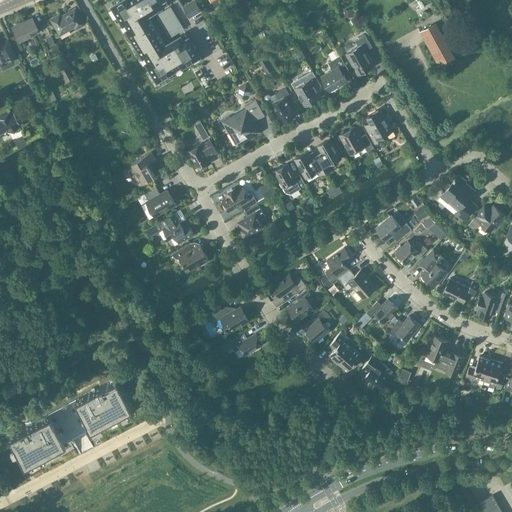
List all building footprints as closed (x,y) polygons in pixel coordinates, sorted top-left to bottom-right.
[(182,67),(194,60),(201,56),(189,36),(184,40),(181,35),(166,44),(149,15),(162,7),(159,3),(163,0),(120,0),(112,5),(123,24),(126,23),(129,28),(126,29),(143,57),(145,56),(148,61),(146,62),(157,81),(176,70),(175,69),(181,65),(182,67)] [(193,0),(183,6),(190,18),(202,10),(195,0),(193,0)] [(50,19),(59,34),(68,29),(69,30),(75,26),(76,29),(86,24),(77,9),(72,12),(71,10),(62,16),(60,13),(50,19)] [(10,37),(18,51),(23,49),(19,41),(39,31),(32,18),(21,24),(21,23),(12,28),(16,35),(10,37)] [(436,22),(420,31),(439,66),(455,58),(436,22)] [(417,28),(412,30),(416,39),(420,38),(417,28)] [(303,31),(296,35),(299,40),(306,36),(303,31)] [(346,54),(358,74),(374,65),(366,50),(373,47),(366,35),(356,40),(359,46),(346,54)] [(0,65),(0,66),(13,59),(15,63),(19,61),(15,54),(7,38),(0,41),(0,65)] [(292,38),(285,41),(287,45),(292,46),(295,44),(292,38)] [(321,76),(330,91),(348,81),(343,74),(349,70),(340,55),(328,63),(333,70),(321,76)] [(267,57),(260,62),(262,66),(270,61),(267,57)] [(65,59),(55,65),(64,82),(74,76),(65,59)] [(313,71),(292,83),(305,105),(321,96),(316,87),(321,84),(313,71)] [(270,100),(283,123),(296,115),(290,105),(295,102),(286,87),(271,96),(269,94),(267,95),(265,96),(266,99),(268,100),(270,100)] [(82,90),(75,94),(79,101),(86,97),(82,90)] [(225,122),(229,123),(228,127),(231,132),(227,134),(234,146),(257,133),(258,130),(259,131),(260,130),(254,129),(254,125),(253,122),(265,115),(256,99),(245,106),(246,109),(230,119),(229,122),(225,121),(225,122)] [(90,104),(85,107),(91,118),(97,115),(90,104)] [(367,128),(376,143),(382,139),(381,137),(394,130),(382,109),(368,117),(373,125),(367,128)] [(0,133),(8,130),(9,132),(19,126),(18,124),(20,123),(13,111),(9,113),(9,112),(0,116),(0,133)] [(340,134),(352,154),(365,146),(368,151),(375,148),(367,134),(361,137),(354,127),(340,134)] [(206,130),(201,133),(204,139),(209,136),(206,130)] [(23,136),(15,141),(18,147),(26,142),(23,136)] [(317,156),(326,171),(332,168),(330,164),(342,157),(331,138),(318,145),(322,153),(317,156)] [(189,151),(199,169),(211,162),(208,156),(210,154),(210,155),(217,151),(210,140),(201,145),(201,144),(189,151)] [(326,171),(317,156),(312,159),(308,151),(295,159),(306,178),(318,171),(320,175),(326,171)] [(137,183),(137,182),(142,179),(144,183),(156,176),(150,165),(157,161),(152,152),(132,163),(134,166),(129,169),(129,170),(130,172),(130,174),(131,176),(132,178),(133,179),(134,180),(135,181),(136,182),(137,183)] [(379,157),(374,160),(378,167),(383,164),(379,157)] [(287,164),(274,171),(284,188),(291,183),(296,191),(306,185),(300,174),(295,177),(287,164)] [(446,182),(442,185),(441,185),(441,186),(441,187),(444,192),(440,197),(447,204),(449,202),(455,207),(456,206),(459,209),(455,213),(463,220),(468,214),(470,215),(478,206),(469,198),(475,190),(465,182),(466,181),(459,174),(451,183),(449,182),(448,182),(446,182)] [(268,183),(261,187),(267,196),(273,192),(268,183)] [(175,204),(176,204),(178,208),(168,190),(160,195),(158,191),(159,190),(155,184),(138,194),(144,191),(150,200),(147,202),(155,216),(175,204)] [(339,184),(335,186),(338,193),(343,191),(339,184)] [(335,186),(328,190),(332,197),(338,193),(335,186)] [(228,196),(222,199),(229,211),(240,204),(243,210),(257,201),(252,192),(248,195),(243,187),(237,191),(236,188),(233,189),(232,189),(228,191),(228,192),(226,193),(228,196)] [(289,202),(284,205),(288,211),(293,209),(289,202)] [(245,212),(248,217),(239,222),(242,227),(239,228),(244,237),(264,226),(260,219),(266,216),(259,204),(245,212)] [(485,205),(476,215),(469,225),(472,227),(473,228),(475,227),(477,226),(480,222),(491,232),(496,226),(503,218),(502,218),(505,215),(494,205),(490,210),(485,205)] [(423,207),(418,210),(423,217),(428,214),(423,207)] [(168,217),(160,222),(163,228),(169,239),(176,235),(180,242),(194,234),(191,229),(192,228),(192,227),(191,228),(188,223),(184,216),(179,219),(177,220),(174,214),(175,213),(168,217)] [(402,227),(392,215),(377,228),(387,240),(393,235),(397,241),(412,229),(407,223),(402,227)] [(431,217),(426,221),(430,226),(435,222),(431,217)] [(414,218),(409,222),(413,227),(418,223),(414,218)] [(395,250),(397,253),(396,254),(407,263),(413,255),(418,260),(428,249),(419,241),(415,247),(408,241),(403,247),(400,245),(395,250)] [(171,253),(176,257),(182,263),(183,262),(186,268),(190,269),(202,262),(202,264),(201,264),(202,265),(210,260),(205,252),(204,253),(202,250),(203,249),(203,247),(203,245),(202,243),(195,248),(192,242),(171,253)] [(333,280),(345,271),(349,268),(345,263),(352,258),(345,248),(327,260),(332,267),(326,271),(333,280)] [(422,275),(422,277),(422,279),(424,280),(426,280),(428,280),(434,285),(438,282),(437,281),(446,271),(439,264),(445,259),(434,248),(419,264),(425,270),(421,273),(422,275)] [(354,275),(350,270),(339,278),(344,285),(349,281),(363,297),(376,286),(361,270),(354,275)] [(294,280),(289,273),(272,285),(280,297),(292,289),(295,294),(307,286),(300,277),(294,280)] [(326,275),(321,278),(326,287),(331,283),(326,275)] [(442,294),(461,303),(462,304),(466,297),(472,299),(479,285),(473,281),(470,288),(450,278),(442,294)] [(300,301),(289,309),(297,320),(314,308),(306,297),(311,294),(307,289),(296,296),(300,301)] [(479,308),(477,314),(490,318),(493,310),(499,312),(506,293),(499,291),(497,296),(485,292),(483,297),(481,296),(477,307),(479,308)] [(382,305),(377,300),(367,312),(372,317),(375,313),(385,323),(398,308),(388,299),(382,305)] [(229,313),(225,306),(212,313),(217,321),(221,318),(229,333),(249,321),(242,308),(235,312),(231,312),(229,313)] [(316,322),(306,330),(307,331),(306,332),(306,334),(311,341),(313,341),(315,340),(316,341),(329,329),(324,323),(331,317),(324,308),(312,317),(316,322)] [(399,318),(389,331),(394,336),(397,332),(408,340),(420,325),(409,316),(404,323),(399,318)] [(338,364),(352,347),(356,343),(342,331),(333,340),(338,345),(329,356),(338,364)] [(244,340),(241,335),(230,342),(233,346),(233,347),(239,343),(245,354),(263,344),(256,333),(244,340)] [(424,343),(421,352),(427,354),(427,355),(437,359),(435,365),(446,370),(446,371),(457,376),(464,357),(453,352),(451,353),(445,351),(449,341),(434,335),(430,346),(424,343)] [(361,355),(352,347),(338,364),(339,363),(347,371),(356,361),(361,365),(369,356),(364,351),(361,355)] [(379,362),(372,356),(362,368),(368,373),(363,379),(368,383),(366,384),(372,388),(373,387),(378,391),(381,386),(383,388),(388,381),(386,380),(389,376),(393,371),(380,361),(379,362)] [(475,384),(476,383),(478,382),(479,378),(485,380),(492,358),(491,358),(491,359),(480,356),(476,368),(470,366),(466,378),(471,380),(472,382),(473,383),(475,384)] [(492,358),(485,380),(490,381),(489,386),(501,390),(505,378),(499,375),(503,362),(492,358)] [(406,383),(411,372),(404,369),(399,380),(406,383)] [(76,399),(77,399),(48,414),(7,435),(22,465),(63,443),(92,429),(133,407),(118,378),(76,399)] [(503,511),(493,495),(479,503),(484,511),(503,511)]
